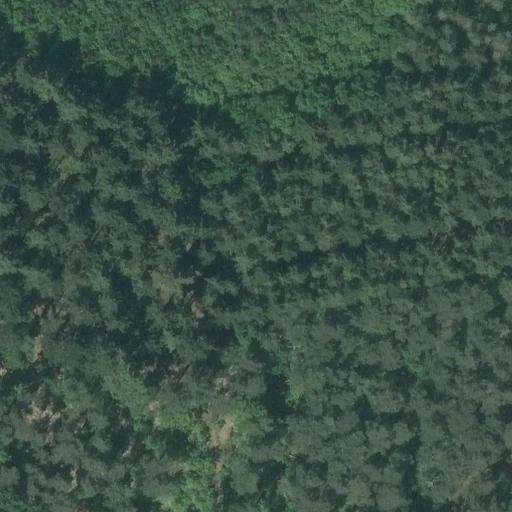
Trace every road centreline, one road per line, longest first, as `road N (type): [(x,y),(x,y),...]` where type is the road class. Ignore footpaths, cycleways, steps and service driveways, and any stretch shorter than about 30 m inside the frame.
road 1 (track): [(511,284),(195,344),(181,111)]
road 2 (track): [(511,57),(276,103),(181,111),(0,56)]
road 3 (track): [(0,345),(200,416)]
